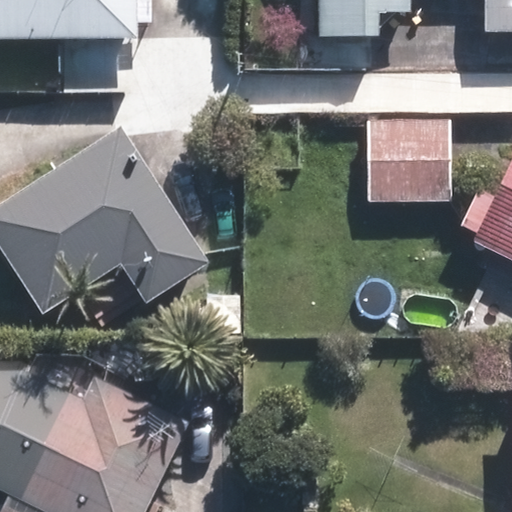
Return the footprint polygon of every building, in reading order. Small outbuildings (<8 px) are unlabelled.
[(133,0),(0,0),(0,31),(134,29),(133,0)] [(326,0),(327,31),(388,30),(387,0),(326,0)] [(511,0),(496,0),(497,23),(511,22),(511,0)] [(462,27),(402,25),(401,75),(461,76),(462,27)] [(449,122),(369,124),(370,195),(450,194),(449,122)] [(122,144),(0,225),(0,227),(47,298),(125,245),(155,290),(200,260),(122,144)] [(511,197),(493,234),(511,243),(511,197)] [(33,361),(31,364),(0,364),(0,473),(30,489),(18,511),(149,511),(198,414),(117,373),(106,397),(33,361)]
